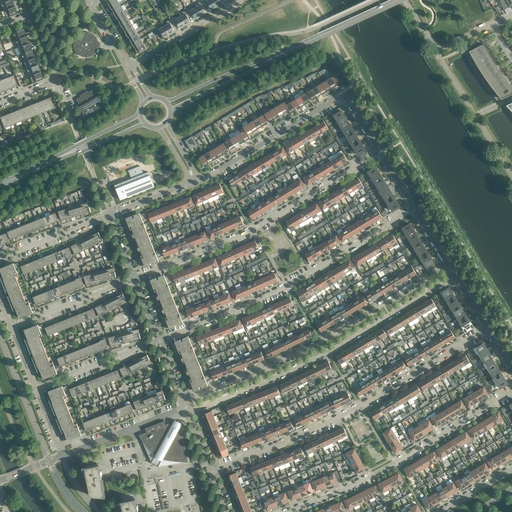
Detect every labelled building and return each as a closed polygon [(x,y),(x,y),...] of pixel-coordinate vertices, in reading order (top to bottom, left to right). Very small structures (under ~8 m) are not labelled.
[(9,0),(1,3),(3,10),(15,6),(14,6),(12,0),(9,0)] [(205,6),(202,0),(197,3),(199,6),(196,7),(201,16),(202,15),(202,16),(205,15),(204,14),(206,13),(203,7),(205,6)] [(202,0),(205,6),(208,4),(211,10),(213,9),(214,9),(216,8),(216,7),(217,7),(212,0),(202,0)] [(121,6),(118,2),(110,7),(112,9),(113,9),(114,11),(121,6)] [(15,6),(3,10),(6,17),(10,15),(10,16),(17,13),(14,6),(15,6)] [(124,11),(121,6),(114,11),(115,13),(114,13),(115,16),(124,11)] [(191,7),(186,10),(190,15),(192,14),(196,19),(197,18),(198,19),(200,17),(201,16),(196,7),(193,9),(191,7)] [(190,15),(186,10),(182,13),(183,15),(180,17),(185,25),(186,25),(189,24),(189,23),(190,22),(187,17),(190,15)] [(127,16),(124,11),(115,16),(117,19),(118,18),(119,20),(127,16)] [(129,20),(127,16),(119,20),(120,22),(119,23),(121,26),(129,20)] [(176,16),(171,19),(174,24),(177,23),(180,28),(182,27),(182,28),(185,26),(184,26),(185,25),(180,17),(177,18),(176,16)] [(174,24),(171,19),(166,22),(167,24),(164,26),(169,35),(170,34),(171,35),(173,33),(175,32),(171,26),(174,24)] [(132,25),(129,20),(121,26),(123,28),(124,28),(125,29),(132,25)] [(135,30),(132,25),(125,29),(126,31),(125,32),(126,35),(135,30)] [(168,35),(169,35),(164,26),(161,28),(160,25),(155,28),(158,34),(161,32),(164,38),(166,37),(169,36),(168,35)] [(12,33),(15,40),(26,36),(23,29),(23,28),(12,33)] [(138,34),(135,30),(126,35),(128,37),(129,37),(130,39),(138,34)] [(96,37),(95,36),(94,35),(93,36),(93,35),(92,35),(91,34),(90,34),(89,34),(88,37),(85,37),(85,33),(83,34),(82,34),(81,34),(80,35),(79,34),(78,35),(77,36),(76,37),(76,36),(76,37),(77,37),(77,38),(76,39),(76,40),(75,40),(75,41),(75,42),(76,42),(76,46),(75,46),(75,47),(75,48),(75,49),(76,50),(76,51),(75,51),(76,52),(77,53),(77,54),(78,54),(79,53),(79,54),(80,54),(81,55),(82,55),(83,56),(83,54),(84,54),(85,54),(86,55),(87,54),(87,56),(88,56),(90,55),(91,55),(92,54),(92,55),(93,55),(94,54),(95,53),(96,52),(95,52),(95,51),(96,50),(96,49),(97,47),(96,47),(96,43),(97,43),(97,42),(97,41),(96,40),(96,39),(97,38),(96,38),(96,37)] [(140,39),(138,34),(130,39),(131,41),(132,44),(140,39)] [(26,36),(15,40),(18,47),(29,43),(26,36)] [(143,44),(140,39),(132,44),(134,47),(135,46),(136,48),(143,44)] [(29,43),(18,47),(21,54),(32,50),(29,43)] [(146,49),(143,44),(136,48),(137,50),(136,50),(137,54),(141,51),(142,52),(145,50),(145,49),(146,49)] [(483,44),(469,51),(469,52),(472,56),(475,62),(478,67),(481,72),(494,64),(493,61),(491,59),(490,56),(488,54),(487,52),(486,49),(484,47),(483,44)] [(32,50),(21,54),(24,62),(35,57),(32,50)] [(35,57),(24,62),(27,69),(38,64),(37,64),(35,57)] [(38,65),(38,64),(27,69),(29,76),(40,72),(40,71),(38,65)] [(494,64),(481,72),(484,77),(488,82),(492,87),(495,91),(495,92),(507,82),(506,80),(504,78),(502,75),(501,73),(499,71),(497,68),(496,66),(494,64)] [(40,72),(29,76),(32,82),(36,81),(36,82),(43,79),(40,72)] [(331,77),(332,77),(337,85),(336,86),(337,86),(339,85),(338,84),(342,82),(343,81),(342,80),(342,79),(341,79),(340,79),(337,74),(336,74),(334,76),(334,75),(331,77)] [(13,75),(7,78),(12,89),(12,88),(17,86),(17,85),(17,86),(13,75)] [(332,77),(331,77),(329,79),(329,78),(327,80),(326,80),(327,80),(332,88),(332,89),(334,88),(333,87),(336,86),(337,85),(332,77)] [(12,89),(7,78),(2,80),(6,91),(6,90),(11,88),(11,89),(12,89)] [(327,80),(324,82),(324,81),(322,83),(321,83),(322,83),(327,91),(327,92),(329,91),(329,90),(332,89),(332,88),(327,80)] [(507,82),(495,92),(499,96),(501,99),(511,93),(511,87),(511,86),(509,84),(507,82)] [(322,83),(320,85),(319,84),(317,86),(317,85),(316,86),(317,86),(322,94),(322,95),(324,94),(324,93),(327,91),(322,83)] [(317,86),(315,88),(314,87),(312,89),(312,88),(312,89),(317,97),(317,98),(319,97),(319,96),(322,94),(317,86)] [(312,89),(310,91),(310,90),(307,92),(307,91),(307,92),(312,100),(313,101),(314,100),(314,99),(317,97),(312,89)] [(87,91),(84,93),(80,96),(80,97),(76,99),(80,106),(79,107),(85,118),(104,107),(98,96),(97,97),(92,90),(88,92),(87,91)] [(300,96),(305,104),(305,105),(306,105),(308,104),(307,103),(311,101),(306,93),(303,95),(303,94),(300,96)] [(300,96),(298,98),(298,97),(295,99),(296,99),(301,107),(300,107),(301,108),(303,107),(302,106),(305,105),(305,104),(300,96)] [(45,99),(44,99),(49,110),(55,108),(53,104),(53,103),(52,100),(51,97),(50,97),(45,99)] [(49,110),(44,99),(44,100),(39,102),(39,101),(43,112),(49,110)] [(296,99),(295,99),(293,101),(293,100),(291,102),(290,102),(291,102),(296,110),(296,111),(298,110),(297,109),(300,107),(301,107),(296,99)] [(43,112),(39,101),(39,102),(34,104),(34,103),(33,104),(38,114),(43,112)] [(279,105),(284,113),(284,114),(286,113),(286,112),(289,110),(285,105),(286,104),(284,102),(282,103),(281,103),(279,105),(279,104),(279,105)] [(291,102),(288,104),(288,103),(286,104),(285,105),(289,110),(291,113),(291,114),(293,113),(292,112),(296,110),(291,102)] [(38,114),(33,104),(28,106),(32,117),(38,114)] [(272,109),(270,105),(267,107),(269,111),(274,119),(275,120),(276,119),(276,118),(279,116),(274,108),(272,109)] [(279,105),(277,106),(274,107),(274,108),(279,116),(279,117),(281,116),(281,115),(284,113),(279,105)] [(32,117),(28,106),(27,106),(22,108),(26,119),(32,117)] [(269,111),(267,107),(262,110),(270,123),(272,122),(271,121),(274,119),(269,111)] [(26,119),(22,108),(17,110),(21,121),(26,119)] [(21,121),(17,110),(16,110),(16,111),(11,113),(11,112),(15,123),(21,121)] [(335,118),(337,120),(344,116),(343,113),(341,111),(334,115),(335,118)] [(15,123),(11,112),(11,113),(6,115),(6,114),(5,115),(10,125),(15,123)] [(10,125),(5,115),(0,117),(0,116),(0,117),(4,128),(10,125)] [(260,116),(258,118),(263,126),(266,124),(266,125),(268,124),(268,123),(263,115),(262,115),(260,116)] [(346,118),(344,116),(337,120),(338,123),(340,125),(347,121),(346,118)] [(255,120),(253,121),(258,129),(261,127),(261,128),(263,127),(263,126),(258,118),(257,117),(257,118),(255,119),(255,120)] [(250,123),(248,124),(253,132),(256,130),(256,131),(258,130),(258,129),(253,121),(253,120),(252,120),(252,121),(250,122),(250,123)] [(328,129),(324,121),(323,122),(321,123),(318,124),(318,125),(319,125),(323,132),(328,129)] [(349,123),(347,121),(340,125),(338,126),(341,131),(343,130),(350,125),(349,123)] [(243,127),(244,130),(245,129),(248,135),(251,133),(252,134),(253,133),(253,132),(248,124),(248,123),(247,123),(248,124),(245,125),(245,126),(243,127)] [(319,125),(318,125),(316,126),(314,127),(313,127),(314,128),(318,135),(323,132),(319,125)] [(352,128),(350,125),(343,130),(344,132),(346,135),(353,130),(352,128)] [(244,130),(243,127),(238,130),(239,130),(240,133),(245,141),(248,139),(249,140),(251,139),(250,138),(248,135),(245,129),(244,130)] [(314,128),(311,129),(311,128),(309,130),(308,130),(309,131),(309,130),(313,138),(318,135),(314,128)] [(233,133),(235,135),(235,136),(240,144),(243,142),(244,143),(246,142),(245,141),(240,133),(239,130),(233,133)] [(309,130),(309,131),(307,132),(306,131),(304,133),(303,133),(304,134),(304,133),(308,141),(313,138),(309,130)] [(355,133),(353,130),(346,135),(347,137),(349,140),(356,135),(355,133)] [(304,133),(304,134),(302,135),(301,134),(299,136),(304,144),(308,141),(304,133)] [(235,135),(235,136),(232,137),(233,138),(230,139),(235,147),(238,145),(239,146),(241,145),(240,144),(235,136),(235,135)] [(358,138),(356,135),(349,140),(350,142),(352,145),(359,140),(358,138)] [(236,148),(235,147),(230,139),(230,138),(228,136),(223,139),(230,150),(234,148),(234,149),(236,148)] [(299,136),(297,138),(297,137),(294,139),(299,147),(304,144),(299,136)] [(197,145),(192,137),(185,141),(190,149),(197,145)] [(294,139),(292,141),(292,140),(289,142),(294,150),(299,147),(294,139)] [(361,143),(359,140),(352,145),(353,147),(355,150),(362,145),(361,143)] [(221,145),(219,146),(224,154),(227,152),(227,153),(229,152),(229,151),(224,143),(223,142),(223,143),(221,144),(221,145)] [(289,142),(287,144),(287,143),(284,145),(285,145),(284,146),(289,153),(294,150),(289,142)] [(216,148),(214,149),(219,157),(222,155),(222,156),(224,155),(224,154),(219,146),(218,145),(218,146),(216,147),(216,148)] [(364,147),(362,145),(355,150),(356,152),(358,155),(365,150),(364,147)] [(279,148),(277,150),(281,157),(287,154),(282,147),(282,146),(279,148)] [(211,151),(209,152),(214,160),(217,158),(217,159),(219,158),(219,157),(214,149),(213,148),(213,149),(211,150),(211,151)] [(274,151),(272,153),(277,160),(281,157),(277,150),(277,149),(276,149),(277,149),(274,151)] [(206,154),(204,155),(209,163),(212,161),(213,162),(214,161),(214,160),(209,152),(209,151),(208,151),(208,152),(206,153),(206,154)] [(270,154),(267,156),(272,163),(277,160),(272,153),(272,152),(269,154),(270,154)] [(348,161),(343,153),(343,154),(339,156),(343,164),(347,161),(348,161)] [(210,164),(209,163),(204,155),(204,154),(203,154),(204,155),(201,156),(199,158),(202,163),(202,164),(201,164),(201,165),(201,166),(202,166),(203,166),(204,166),(207,164),(208,165),(210,164)] [(265,157),(263,159),(262,159),(267,166),(272,163),(267,156),(267,155),(264,157),(265,157)] [(170,175),(162,156),(151,160),(156,171),(158,170),(161,176),(163,174),(165,177),(170,175)] [(343,164),(339,156),(334,159),(339,166),(343,164)] [(260,160),(258,162),(257,162),(262,169),(267,166),(262,159),(263,159),(262,158),(260,160)] [(339,166),(334,159),(330,161),(334,169),(339,166)] [(255,163),(253,165),(252,165),(257,172),(262,169),(257,162),(258,162),(257,161),(255,163)] [(334,169),(330,161),(325,164),(330,171),(334,169)] [(250,166),(248,168),(252,175),(257,172),(252,165),(253,165),(252,164),(250,166)] [(330,171),(325,164),(321,167),(326,174),(330,171)] [(154,186),(151,178),(148,172),(143,174),(140,166),(129,171),(129,170),(128,171),(132,179),(115,185),(120,199),(154,186)] [(245,169),(243,171),(247,178),(252,175),(248,168),(247,167),(245,169)] [(326,174),(321,167),(317,169),(321,177),(326,174)] [(370,174),(371,177),(379,172),(377,169),(377,170),(376,167),(368,171),(370,174)] [(321,177),(317,169),(312,172),(317,179),(321,177)] [(240,172),(238,174),(242,181),(247,178),(243,171),(243,170),(242,170),(240,172)] [(317,179),(312,172),(308,175),(313,182),(317,179)] [(380,174),(379,172),(371,177),(372,179),(373,179),(374,181),(382,177),(380,174)] [(235,175),(233,176),(233,177),(238,184),(242,181),(238,174),(238,173),(237,173),(238,173),(235,175)] [(313,182),(308,175),(303,177),(308,185),(313,182)] [(233,187),(238,184),(233,177),(233,176),(230,178),(228,180),(228,179),(228,180),(232,187),(233,187)] [(294,180),(296,182),(300,190),(305,187),(305,186),(305,187),(299,177),(294,180)] [(383,179),(382,177),(374,181),(376,184),(375,184),(377,186),(385,182),(383,179)] [(363,185),(358,178),(353,181),(358,188),(362,185),(363,185)] [(358,188),(353,181),(349,183),(354,191),(358,188)] [(300,190),(296,182),(291,185),(296,192),(300,190)] [(386,184),(385,182),(377,186),(378,189),(380,191),(387,187),(386,184)] [(354,191),(349,183),(345,186),(349,193),(354,191)] [(214,186),(218,194),(223,192),(219,184),(217,185),(214,186)] [(296,192),(291,185),(287,188),(291,195),(296,192)] [(214,186),(212,188),(211,187),(209,188),(208,188),(209,189),(212,197),(218,194),(214,186)] [(349,193),(345,186),(340,189),(345,196),(349,193)] [(389,189),(387,187),(380,191),(381,194),(383,196),(391,191),(389,189)] [(291,195),(287,188),(283,190),(287,198),(291,195)] [(209,189),(206,190),(206,189),(204,191),(203,190),(203,191),(204,191),(207,199),(212,197),(209,189)] [(345,196),(340,189),(336,191),(340,199),(345,196)] [(287,198),(283,190),(278,193),(283,200),(287,198)] [(204,191),(203,191),(201,192),(198,193),(198,194),(198,193),(202,201),(207,199),(204,191)] [(340,199),(336,191),(332,194),(336,201),(340,199)] [(392,194),(391,191),(383,196),(384,198),(386,201),(393,196),(392,194)] [(198,193),(198,194),(196,195),(196,194),(193,195),(193,196),(197,204),(202,201),(198,193)] [(283,200),(278,193),(274,196),(278,203),(283,200)] [(336,201),(332,194),(327,197),(332,204),(336,201)] [(278,203),(274,196),(269,198),(274,206),(278,203)] [(395,199),(393,196),(386,201),(387,203),(389,206),(396,201),(395,199)] [(187,198),(185,199),(188,207),(194,205),(190,197),(191,197),(190,197),(187,198)] [(332,204),(327,197),(323,199),(327,207),(332,204)] [(182,200),(180,201),(179,201),(183,209),(188,207),(185,199),(185,198),(184,199),(185,199),(182,200)] [(274,206),(269,198),(265,201),(269,208),(274,206)] [(327,207),(323,199),(318,202),(323,209),(327,207)] [(177,202),(174,203),(177,211),(183,209),(179,201),(180,201),(179,201),(177,202)] [(269,208),(265,201),(261,204),(265,211),(269,208)] [(398,203),(396,201),(389,206),(390,208),(392,211),(399,206),(398,204),(398,203)] [(171,205),(169,205),(169,206),(172,214),(177,211),(174,203),(171,204),(171,205)] [(317,203),(316,203),(312,206),(316,213),(321,211),(316,204),(317,203)] [(265,211),(261,204),(256,206),(261,214),(265,211)] [(166,207),(164,208),(167,216),(172,214),(169,206),(169,205),(166,206),(166,207)] [(261,214),(256,206),(252,209),(256,216),(261,214)] [(318,216),(316,213),(312,206),(307,209),(312,216),(313,219),(318,216)] [(161,209),(158,210),(161,218),(167,216),(164,208),(164,207),(163,207),(161,208),(161,209)] [(156,211),(153,212),(156,220),(161,218),(158,210),(158,209),(155,210),(156,211)] [(256,216),(252,209),(248,211),(247,211),(252,219),(256,216)] [(312,216),(307,209),(303,211),(307,219),(312,216)] [(382,217),(377,210),(373,213),(377,220),(382,217)] [(148,214),(147,214),(151,222),(156,220),(153,212),(153,211),(150,212),(150,213),(148,214)] [(307,219),(303,211),(299,214),(303,221),(307,219)] [(58,221),(55,213),(50,215),(53,223),(58,221)] [(133,215),(134,217),(132,218),(131,216),(126,218),(127,220),(123,221),(127,229),(132,227),(143,223),(143,222),(148,219),(145,213),(140,215),(139,213),(133,215)] [(363,215),(364,218),(369,225),(373,223),(368,215),(367,213),(363,215)] [(377,220),(373,213),(368,215),(373,223),(377,220)] [(303,221),(299,214),(294,217),(299,224),(303,221)] [(245,219),(243,215),(240,217),(240,216),(239,216),(235,218),(238,226),(243,224),(242,220),(245,219)] [(299,224),(294,217),(290,219),(294,227),(299,224)] [(238,226),(235,218),(230,220),(234,228),(238,226)] [(369,225),(364,218),(360,220),(364,228),(369,225)] [(294,227),(290,219),(286,222),(285,222),(288,226),(287,227),(287,228),(288,228),(289,229),(290,230),(290,229),(294,227)] [(234,228),(230,220),(225,222),(229,230),(234,228)] [(364,228),(360,220),(355,223),(360,231),(364,228)] [(229,230),(225,222),(221,224),(224,232),(229,230)] [(146,230),(143,223),(132,227),(134,234),(132,234),(133,238),(135,237),(137,242),(149,237),(147,232),(146,230)] [(360,231),(355,223),(351,226),(356,233),(360,231)] [(224,232),(221,224),(216,226),(220,234),(224,232)] [(404,231),(405,233),(413,229),(412,226),(410,224),(402,228),(404,231)] [(220,234),(216,226),(212,228),(215,236),(220,234)] [(356,233),(351,226),(347,228),(351,236),(356,233)] [(215,236),(212,228),(207,231),(210,238),(210,239),(215,236)] [(351,236),(347,228),(342,231),(347,238),(351,236)] [(415,231),(413,229),(405,233),(407,236),(408,238),(416,233),(414,231),(415,231)] [(15,238),(12,230),(7,232),(10,240),(15,238)] [(347,238),(342,231),(338,234),(342,241),(347,238)] [(103,240),(98,232),(94,234),(98,243),(103,240)] [(204,232),(199,234),(203,242),(208,240),(208,239),(207,240),(204,232)] [(9,242),(6,233),(1,235),(4,244),(9,242)] [(417,236),(416,233),(408,238),(410,240),(410,241),(411,243),(419,238),(418,236),(417,236)] [(98,243),(94,234),(89,237),(94,245),(98,243)] [(397,242),(392,234),(388,237),(392,244),(397,242)] [(336,235),(331,238),(336,245),(340,242),(336,235)] [(94,245),(89,237),(85,239),(89,248),(94,245)] [(151,243),(149,237),(137,242),(139,247),(137,248),(139,251),(141,250),(143,256),(155,252),(152,245),(152,244),(151,243)] [(394,247),(392,244),(388,237),(383,240),(388,247),(389,249),(394,247)] [(336,245),(331,238),(327,241),(331,248),(336,245)] [(420,241),(419,238),(411,243),(413,245),(414,248),(422,243),(420,241)] [(89,248),(85,239),(80,241),(84,250),(89,248)] [(255,241),(250,243),(254,251),(258,249),(259,249),(258,248),(261,246),(259,243),(257,244),(255,240),(255,241)] [(388,247),(383,240),(379,242),(383,250),(388,247)] [(84,250),(80,241),(76,244),(80,252),(84,250)] [(331,248),(327,241),(322,243),(327,251),(331,248)] [(383,250),(379,242),(375,245),(379,252),(383,250)] [(255,253),(254,251),(250,243),(245,245),(249,253),(250,255),(255,253)] [(327,251),(322,243),(318,246),(322,253),(327,251)] [(423,246),(422,243),(414,248),(416,250),(417,253),(425,248),(424,246),(423,246)] [(80,252),(76,244),(71,246),(75,255),(80,252)] [(249,253),(245,245),(241,247),(244,255),(249,253)] [(379,252),(375,245),(370,248),(375,255),(379,252)] [(322,253),(318,246),(314,249),(318,256),(322,253)] [(69,247),(66,248),(64,249),(67,257),(66,257),(67,258),(72,256),(69,247)] [(169,255),(166,247),(161,249),(164,257),(165,257),(169,255)] [(244,255),(241,247),(236,249),(240,257),(244,255)] [(375,255),(370,248),(366,250),(370,258),(375,255)] [(426,250),(425,248),(417,253),(419,255),(420,257),(428,253),(426,250)] [(241,260),(240,257),(236,249),(231,251),(235,259),(236,262),(241,260)] [(318,256),(314,249),(309,251),(314,259),(318,256)] [(370,258),(366,250),(362,253),(366,260),(370,258)] [(163,258),(160,251),(155,253),(155,252),(143,256),(138,259),(141,266),(144,265),(145,267),(151,265),(150,263),(152,262),(153,264),(159,262),(158,260),(163,258)] [(235,259),(231,251),(227,253),(230,261),(235,259)] [(314,259),(309,251),(305,254),(305,255),(305,256),(305,257),(306,257),(307,258),(309,261),(314,259)] [(232,264),(230,261),(227,253),(222,255),(227,266),(232,264)] [(366,260),(362,253),(357,256),(362,263),(366,260)] [(429,255),(428,253),(420,257),(422,260),(423,262),(431,258),(429,255)] [(227,266),(222,255),(217,257),(217,258),(222,268),(227,266)] [(362,263),(357,256),(352,258),(353,259),(357,266),(362,263)] [(215,258),(210,260),(213,268),(218,266),(215,259),(215,258)] [(423,262),(425,265),(428,270),(435,266),(433,263),(434,263),(432,260),(431,258),(423,262)] [(350,260),(345,263),(349,270),(354,268),(350,261),(350,260)] [(18,263),(14,264),(13,263),(0,268),(4,280),(15,276),(18,275),(15,268),(19,267),(18,263)] [(349,270),(345,263),(340,266),(345,273),(349,270)] [(29,272),(26,264),(21,266),(24,274),(29,272)] [(200,277),(199,274),(196,266),(191,268),(194,276),(195,279),(200,277)] [(345,273),(340,266),(336,268),(341,276),(345,273)] [(411,266),(406,269),(411,277),(416,274),(416,273),(412,267),(411,266)] [(342,278),(341,276),(336,268),(332,271),(338,281),(342,278)] [(411,277),(406,269),(402,271),(407,279),(411,277)] [(338,281),(332,271),(327,274),(333,283),(338,281)] [(407,279),(402,271),(397,274),(398,275),(402,282),(407,279)] [(279,276),(277,272),(274,273),(269,275),(273,283),(277,281),(278,281),(276,277),(279,276)] [(180,281),(177,273),(172,275),(175,284),(175,283),(180,281)] [(333,283),(327,274),(323,276),(329,286),(333,283)] [(158,277),(159,279),(157,280),(156,278),(150,280),(151,282),(148,283),(151,291),(156,289),(168,285),(167,283),(172,281),(170,275),(164,277),(164,275),(158,277)] [(259,277),(260,279),(263,287),(268,285),(265,277),(264,275),(259,277)] [(273,283),(269,275),(265,277),(268,285),(273,283)] [(398,275),(393,278),(397,285),(402,282),(398,275)] [(21,289),(15,276),(4,280),(9,294),(21,289)] [(329,286),(323,276),(319,279),(324,289),(329,286)] [(75,279),(75,280),(76,280),(79,288),(84,286),(80,277),(75,279)] [(393,277),(388,280),(393,288),(397,285),(393,278),(393,277)] [(263,287),(260,279),(255,281),(259,289),(263,287)] [(324,289),(319,279),(314,282),(320,292),(324,289)] [(393,288),(388,280),(383,283),(384,284),(388,291),(393,288)] [(259,289),(255,281),(251,283),(254,291),(259,289)] [(320,292),(314,282),(310,284),(316,294),(320,292)] [(254,291),(251,283),(246,285),(249,293),(254,291)] [(316,294),(310,284),(305,287),(310,294),(311,297),(316,294)] [(384,284),(379,286),(384,293),(388,291),(384,284)] [(170,292),(168,285),(156,289),(159,296),(157,296),(158,300),(160,299),(162,303),(173,298),(171,293),(171,294),(170,292)] [(249,293),(246,285),(241,287),(245,295),(249,293)] [(379,285),(374,288),(379,296),(384,293),(379,286),(379,285)] [(245,295),(241,287),(237,290),(240,297),(245,295)] [(310,294),(305,287),(301,290),(306,297),(310,294)] [(443,295),(444,297),(452,292),(451,290),(450,290),(449,287),(441,292),(443,295)] [(379,296),(374,288),(369,291),(374,299),(379,296)] [(26,302),(21,289),(9,294),(14,307),(15,307),(28,301),(26,302)] [(240,297),(237,290),(232,292),(235,299),(235,300),(240,297)] [(307,300),(306,297),(301,290),(297,292),(296,292),(303,302),(307,300)] [(374,299),(369,291),(365,294),(365,295),(369,302),(374,299)] [(453,295),(452,292),(444,297),(446,299),(447,302),(455,297),(453,295)] [(127,302),(123,293),(118,296),(122,304),(127,302)] [(229,293),(224,295),(227,303),(232,301),(229,293)] [(41,303),(38,295),(33,297),(36,305),(41,303)] [(362,295),(357,298),(362,306),(367,303),(363,297),(363,296),(362,295)] [(122,304),(118,296),(113,298),(118,307),(122,304)] [(289,297),(285,299),(288,307),(293,305),(296,303),(294,300),(291,301),(290,297),(289,297)] [(456,300),(455,297),(447,302),(449,304),(450,307),(458,302),(456,300)] [(118,307),(113,298),(109,300),(113,309),(118,307)] [(176,305),(173,298),(162,303),(164,309),(162,310),(163,313),(165,312),(168,318),(179,314),(176,307),(176,305)] [(204,300),(205,303),(208,311),(213,309),(209,301),(208,298),(204,300)] [(362,306),(357,298),(353,301),(358,309),(362,306)] [(431,299),(431,298),(426,301),(431,309),(436,306),(435,305),(436,305),(435,305),(431,299)] [(288,307),(285,299),(280,302),(284,309),(288,307)] [(113,309),(109,300),(104,303),(109,311),(113,309)] [(31,307),(28,301),(15,307),(19,318),(33,312),(32,311),(36,310),(34,305),(31,307)] [(358,309),(353,301),(348,304),(353,312),(358,309)] [(431,309),(426,301),(422,304),(427,312),(431,309)] [(284,309),(280,302),(275,304),(279,312),(284,309)] [(459,304),(458,302),(450,307),(452,309),(453,312),(461,307),(459,305),(459,304)] [(109,311),(104,303),(100,305),(104,314),(109,311)] [(279,312),(275,304),(271,306),(274,314),(279,312)] [(353,312),(348,304),(343,307),(344,308),(348,315),(353,312)] [(427,312),(422,304),(417,307),(422,315),(427,312)] [(104,314),(100,305),(95,307),(99,316),(104,314)] [(274,314),(271,306),(266,308),(270,316),(274,314)] [(422,315),(417,307),(413,310),(417,318),(422,315)] [(462,310),(461,307),(453,312),(455,314),(456,317),(464,312),(462,310)] [(194,316),(190,308),(186,310),(185,310),(189,318),(194,316)] [(270,316),(266,308),(261,310),(265,318),(270,316)] [(344,308),(340,310),(344,317),(348,315),(344,308)] [(96,318),(93,309),(88,311),(91,319),(91,320),(96,318)] [(339,309),(334,312),(339,320),(344,317),(340,310),(339,309)] [(265,318),(261,310),(257,312),(260,320),(265,318)] [(417,318),(413,310),(408,313),(413,321),(417,318)] [(260,320),(257,312),(252,314),(256,322),(260,320)] [(339,320),(334,312),(330,315),(335,323),(339,320)] [(465,314),(464,312),(456,317),(458,319),(459,321),(467,317),(465,314)] [(188,319),(185,313),(180,315),(179,314),(168,318),(163,320),(166,328),(169,327),(170,329),(175,327),(174,325),(177,324),(177,326),(183,324),(182,322),(188,319)] [(413,321),(408,313),(403,315),(408,323),(413,321)] [(256,322),(252,314),(248,316),(251,324),(256,322)] [(335,323),(330,315),(325,318),(330,326),(335,323)] [(408,323),(403,315),(399,318),(404,326),(408,323)] [(251,324),(248,316),(242,318),(243,319),(246,326),(251,324)] [(468,319),(467,317),(459,321),(461,324),(462,326),(470,322),(468,319)] [(330,326),(325,318),(321,321),(325,329),(330,326)] [(404,326),(399,318),(394,321),(398,328),(399,329),(404,326)] [(239,320),(234,322),(237,330),(242,328),(239,320)] [(325,329),(321,321),(316,324),(316,325),(317,325),(320,331),(320,332),(325,329)] [(398,328),(394,321),(389,324),(394,331),(394,332),(395,333),(400,331),(399,329),(398,328)] [(471,324),(470,322),(462,326),(464,329),(465,331),(473,327),(471,324)] [(44,328),(42,324),(37,326),(36,325),(24,330),(28,341),(28,342),(40,337),(42,336),(40,330),(44,328)] [(394,331),(389,324),(384,327),(385,327),(389,333),(389,334),(390,335),(394,332),(394,331)] [(53,334),(50,326),(45,328),(48,336),(53,334)] [(308,328),(303,330),(303,331),(307,339),(312,336),(309,329),(308,329),(308,328)] [(382,328),(377,331),(382,338),(382,339),(387,336),(386,335),(387,335),(386,335),(382,329),(383,328),(382,328)] [(298,332),(298,333),(299,334),(302,341),(307,339),(303,331),(303,330),(302,329),(298,332)] [(450,330),(445,333),(450,340),(455,337),(451,331),(450,330)] [(215,342),(214,339),(210,331),(206,333),(209,341),(210,344),(215,342)] [(382,338),(377,331),(373,334),(377,341),(382,338)] [(299,334),(298,333),(293,335),(297,343),(302,341),(299,334)] [(450,340),(445,333),(441,335),(445,343),(450,340)] [(377,341),(373,334),(368,337),(373,345),(378,342),(377,341)] [(204,343),(201,335),(196,337),(199,345),(200,345),(199,345),(204,343)] [(297,343),(293,335),(288,337),(292,346),(297,343)] [(445,343),(441,335),(436,338),(436,339),(437,339),(441,346),(445,343)] [(182,339),(183,341),(181,342),(180,339),(175,342),(175,344),(172,345),(175,353),(180,351),(192,346),(192,345),(197,343),(194,336),(189,338),(188,336),(182,339)] [(45,351),(40,337),(28,342),(33,355),(45,351)] [(292,346),(288,337),(283,340),(288,348),(292,346)] [(373,345),(368,337),(364,340),(368,348),(373,345)] [(108,347),(105,339),(99,341),(100,341),(103,349),(106,348),(108,347)] [(436,339),(432,342),(436,349),(441,346),(437,339),(436,339)] [(288,348),(283,340),(279,342),(283,351),(288,348)] [(368,348),(364,340),(359,342),(364,350),(368,348)] [(432,341),(427,344),(432,352),(436,349),(432,342),(432,341)] [(283,351),(279,342),(274,345),(278,353),(283,351)] [(364,350),(359,342),(354,345),(359,352),(358,352),(359,353),(364,350)] [(432,352),(427,344),(422,347),(427,354),(432,352)] [(476,347),(472,349),(476,355),(479,353),(486,349),(485,346),(483,344),(477,348),(476,347)] [(278,353),(274,345),(269,347),(273,355),(278,353)] [(359,352),(354,345),(350,348),(354,355),(358,352),(359,352)] [(195,353),(192,346),(180,351),(183,357),(181,358),(182,361),(184,360),(186,365),(198,361),(196,355),(195,355),(195,353)] [(273,355),(269,347),(264,349),(264,350),(264,351),(265,351),(268,357),(268,358),(273,355)] [(427,354),(422,347),(417,349),(418,350),(422,357),(427,354)] [(354,355),(350,348),(345,351),(350,359),(355,356),(354,355)] [(488,351),(486,349),(479,353),(480,356),(482,358),(489,354),(488,351)] [(418,350),(414,353),(418,360),(422,357),(418,350)] [(50,363),(45,351),(33,355),(38,368),(39,368),(53,362),(52,362),(50,363)] [(260,351),(255,353),(259,361),(264,359),(261,352),(260,351)] [(350,359),(345,351),(341,354),(345,362),(350,359)] [(413,352),(408,355),(413,363),(418,360),(414,353),(413,352)] [(259,361),(255,353),(250,355),(253,363),(259,361)] [(345,362),(341,354),(336,357),(340,363),(340,364),(340,363),(341,364),(345,362)] [(491,356),(489,354),(482,358),(483,361),(485,363),(492,359),(491,356)] [(151,363),(147,355),(142,357),(147,366),(151,363)] [(253,363),(250,355),(245,357),(248,365),(253,363)] [(413,363),(408,355),(404,358),(404,359),(408,366),(413,363)] [(465,355),(460,358),(465,366),(467,369),(472,366),(470,363),(469,362),(470,361),(469,361),(465,355),(466,355),(465,355)] [(65,364),(62,356),(57,358),(60,366),(65,364)] [(147,366),(142,357),(138,359),(142,368),(147,366)] [(248,365),(245,357),(240,359),(243,367),(248,365)] [(395,361),(396,362),(401,370),(406,367),(402,361),(402,360),(400,358),(395,361)] [(465,366),(460,358),(456,360),(461,368),(465,366)] [(142,368),(138,359),(133,362),(138,370),(142,368)] [(229,361),(230,364),(233,371),(238,369),(235,362),(235,361),(234,359),(229,361)] [(243,367),(240,359),(235,361),(235,362),(238,369),(243,367)] [(494,361),(492,359),(485,363),(486,366),(486,365),(488,368),(495,363),(494,361)] [(461,368),(456,360),(451,363),(455,370),(456,371),(461,368)] [(200,367),(198,361),(186,365),(188,371),(186,371),(187,374),(189,374),(192,380),(204,375),(201,368),(200,367)] [(328,361),(323,364),(327,372),(332,370),(332,369),(332,368),(331,368),(328,362),(328,361)] [(55,368),(53,362),(39,368),(43,379),(56,374),(55,373),(60,371),(59,367),(55,368)] [(138,370),(133,362),(129,364),(133,373),(138,370)] [(401,370),(396,362),(392,365),(397,373),(401,370)] [(455,370),(451,363),(447,366),(451,373),(455,370)] [(497,366),(495,363),(488,368),(489,371),(490,373),(498,368),(497,366)] [(133,373),(129,364),(124,366),(128,375),(133,373)] [(230,364),(226,366),(225,366),(228,373),(233,371),(230,364)] [(327,372),(323,364),(318,366),(322,374),(327,372)] [(225,365),(220,367),(223,375),(228,373),(225,366),(226,366),(225,365)] [(397,373),(392,365),(387,368),(392,376),(397,373)] [(128,375),(124,366),(119,369),(124,377),(128,375)] [(322,374),(318,366),(313,368),(317,376),(317,377),(322,374)] [(451,373),(447,366),(442,369),(447,377),(452,374),(451,373)] [(223,375),(220,367),(215,369),(218,377),(223,375)] [(317,376),(313,368),(308,371),(313,381),(318,378),(317,377),(317,376)] [(392,376),(387,368),(382,371),(383,372),(387,379),(392,376)] [(500,371),(498,368),(490,373),(492,375),(493,378),(501,373),(499,371),(500,371)] [(218,377),(215,369),(210,371),(210,372),(213,379),(213,380),(218,377)] [(447,377),(442,369),(437,372),(442,380),(447,377)] [(121,379),(117,370),(112,372),(115,380),(115,381),(121,379)] [(313,381),(308,371),(304,373),(307,380),(308,381),(308,382),(308,383),(313,381)] [(383,372),(379,374),(383,381),(387,379),(383,372)] [(442,380),(437,372),(433,374),(438,382),(442,380)] [(307,380),(304,373),(299,376),(303,384),(308,382),(308,381),(307,380)] [(378,373),(373,376),(378,384),(383,381),(379,374),(378,373)] [(503,376),(501,373),(493,378),(495,380),(496,383),(504,378),(503,376)] [(438,382),(433,374),(428,377),(433,385),(438,382)] [(212,381),(209,375),(204,377),(204,375),(192,380),(187,382),(190,390),(193,389),(194,391),(200,389),(199,386),(201,386),(202,388),(207,385),(207,383),(212,381)] [(303,384),(299,376),(294,378),(298,386),(303,384)] [(378,384),(373,376),(369,379),(374,387),(378,384)] [(433,385),(428,377),(424,380),(428,388),(433,385)] [(298,386),(294,378),(289,380),(293,389),(298,386)] [(505,380),(504,378),(496,383),(498,385),(499,388),(507,383),(505,380)] [(374,387),(369,379),(364,382),(365,383),(369,390),(374,387)] [(293,389),(289,380),(284,383),(288,391),(293,389)] [(428,388),(424,380),(419,383),(423,390),(424,391),(428,388)] [(288,391),(284,383),(279,385),(279,386),(279,385),(283,392),(282,392),(283,393),(283,392),(283,393),(288,391)] [(365,383),(360,386),(364,393),(369,390),(365,383)] [(417,384),(412,387),(416,394),(421,391),(420,391),(417,385),(417,384)] [(359,396),(364,393),(360,386),(360,385),(355,388),(355,389),(359,395),(359,396)] [(68,390),(66,386),(61,388),(60,386),(48,391),(53,402),(52,403),(64,399),(66,398),(64,391),(68,390)] [(277,386),(271,388),(275,397),(280,395),(279,394),(280,394),(280,393),(279,393),(277,386)] [(77,395),(74,387),(69,389),(72,397),(77,395)] [(416,394),(412,387),(407,390),(412,398),(417,395),(416,394)] [(483,387),(478,390),(483,398),(488,395),(483,387)] [(275,397),(271,388),(266,390),(269,398),(269,399),(275,397)] [(166,399),(162,390),(157,392),(161,401),(166,399)] [(412,398),(407,390),(402,393),(407,401),(412,398)] [(483,398),(478,390),(473,393),(478,401),(483,398)] [(161,401),(157,392),(152,394),(156,403),(161,401)] [(264,400),(261,392),(256,394),(260,403),(265,401),(264,400)] [(347,392),(342,394),(346,403),(351,400),(348,393),(347,393),(347,392)] [(407,401),(402,393),(398,396),(403,404),(407,401)] [(478,401),(473,393),(468,396),(473,404),(478,401)] [(156,403),(152,394),(148,396),(151,405),(156,403)] [(260,403),(256,394),(251,396),(255,405),(260,403)] [(346,403),(342,394),(337,397),(341,405),(346,403)] [(151,405),(148,396),(143,398),(146,407),(151,405)] [(255,405),(251,396),(246,398),(250,407),(255,405)] [(403,404),(398,396),(393,399),(398,406),(403,404)] [(473,404),(468,396),(464,399),(467,404),(468,407),(473,404)] [(341,405),(337,397),(332,399),(333,400),(336,408),(341,405)] [(461,400),(456,403),(461,411),(466,408),(464,406),(467,404),(464,399),(463,399),(463,397),(460,399),(461,400)] [(146,407),(143,398),(138,400),(142,409),(146,407)] [(250,407),(246,398),(241,400),(244,408),(244,409),(250,407)] [(69,412),(64,399),(52,403),(57,416),(69,412)] [(398,406),(393,399),(389,401),(393,409),(398,406)] [(142,409),(138,400),(133,402),(137,411),(142,409)] [(244,408),(241,400),(236,402),(239,410),(244,408)] [(333,400),(328,403),(331,410),(336,408),(333,400)] [(393,409),(389,401),(384,404),(389,412),(393,409)] [(239,410),(236,402),(231,404),(234,413),(240,411),(239,410)] [(328,403),(323,405),(327,412),(331,410),(328,403)] [(461,411),(456,403),(451,406),(456,414),(461,411)] [(134,412),(130,404),(125,406),(129,414),(134,412)] [(234,413),(231,404),(226,406),(226,407),(226,406),(229,413),(229,414),(229,415),(234,413)] [(323,404),(318,406),(322,415),(327,412),(323,405),(323,404)] [(389,412),(384,404),(379,407),(384,415),(389,412)] [(322,415),(318,406),(313,409),(317,417),(322,415)] [(456,414),(451,406),(446,409),(451,417),(456,414)] [(384,415),(379,407),(375,410),(380,418),(384,415)] [(317,417),(313,409),(308,411),(312,419),(317,417)] [(451,417),(446,409),(441,412),(446,420),(451,417)] [(380,418),(375,410),(370,413),(374,419),(374,420),(375,421),(380,418)] [(204,418),(205,420),(214,416),(212,411),(204,414),(205,418),(204,418)] [(312,419),(308,411),(303,413),(307,422),(312,419)] [(74,424),(69,412),(57,416),(63,429),(77,424),(77,423),(74,424)] [(446,420),(441,412),(436,415),(441,423),(446,420)] [(498,412),(493,415),(498,423),(503,420),(498,412)] [(307,422),(303,413),(298,416),(302,424),(307,422)] [(441,423),(436,415),(431,418),(430,417),(428,419),(428,420),(432,426),(435,424),(436,426),(441,423)] [(498,423),(493,415),(488,418),(493,426),(498,423)] [(216,422),(214,416),(205,420),(206,422),(206,421),(208,425),(216,422)] [(302,424),(298,416),(293,418),(294,419),(294,420),(297,426),(297,427),(302,424)] [(284,420),(285,423),(288,430),(293,428),(290,421),(289,418),(284,420)] [(493,426),(488,418),(483,421),(488,429),(493,426)] [(142,440),(151,463),(152,463),(158,466),(158,467),(158,466),(183,462),(183,461),(186,461),(186,458),(180,427),(181,424),(179,423),(179,422),(179,421),(178,421),(177,421),(174,420),(173,423),(166,425),(166,424),(165,421),(145,429),(146,432),(146,433),(144,434),(141,437),(142,439),(142,440)] [(432,426),(428,420),(424,423),(428,431),(433,428),(432,426)] [(91,429),(88,421),(83,423),(86,431),(91,429)] [(488,429),(483,421),(478,424),(483,432),(488,429)] [(218,427),(216,422),(208,425),(209,428),(208,429),(209,431),(218,427)] [(288,430),(285,423),(280,425),(283,432),(288,430)] [(428,431),(424,423),(419,426),(423,434),(428,431)] [(79,430),(77,424),(63,429),(64,432),(64,441),(67,439),(68,440),(80,436),(79,434),(85,432),(83,428),(79,430)] [(274,426),(275,427),(278,434),(283,432),(280,425),(280,424),(274,426)] [(483,432),(478,424),(473,427),(478,435),(483,432)] [(423,434),(419,426),(414,429),(419,437),(423,434)] [(220,432),(218,427),(209,431),(210,432),(211,432),(212,436),(220,432)] [(275,427),(270,429),(273,436),(278,434),(275,427)] [(343,427),(338,430),(342,438),(347,436),(347,435),(347,434),(343,428),(344,428),(343,427)] [(478,435),(473,427),(468,430),(470,432),(467,434),(470,440),(471,441),(474,439),(473,438),(478,435)] [(270,428),(264,430),(268,438),(273,436),(270,429),(270,428)] [(394,433),(390,428),(382,433),(386,438),(394,433)] [(419,437),(414,429),(409,432),(414,440),(419,437)] [(268,438),(264,430),(259,432),(263,440),(268,438)] [(342,438),(338,430),(333,432),(337,441),(342,438)] [(222,438),(220,432),(212,436),(213,439),(212,439),(213,441),(222,438)] [(263,440),(259,432),(254,434),(258,442),(263,440)] [(337,441),(333,432),(328,435),(332,443),(337,441)] [(466,432),(461,435),(466,443),(470,440),(467,434),(466,432)] [(396,438),(394,433),(386,438),(388,443),(396,438)] [(258,442),(254,434),(249,436),(250,437),(253,444),(258,442)] [(332,443),(328,435),(324,437),(328,445),(332,443)] [(466,443),(461,435),(456,438),(461,446),(466,443)] [(245,439),(244,436),(239,438),(240,441),(239,441),(240,441),(242,448),(248,446),(245,439)] [(328,445),(324,437),(319,439),(322,446),(322,447),(323,448),(328,445)] [(224,443),(222,438),(213,441),(214,443),(215,443),(216,446),(224,443)] [(399,443),(396,438),(388,443),(391,448),(399,443)] [(461,446),(456,438),(451,441),(456,449),(461,446)] [(322,446),(319,439),(314,441),(317,449),(322,447),(322,446)] [(317,449),(314,441),(309,444),(312,451),(313,451),(317,449)] [(456,449),(451,441),(446,444),(451,452),(456,449)] [(226,448),(224,443),(216,446),(218,450),(217,450),(217,452),(226,448)] [(402,448),(399,443),(391,448),(395,453),(402,448)] [(312,451),(309,444),(304,446),(304,447),(307,453),(307,454),(308,455),(313,452),(313,451),(312,451)] [(451,452),(446,444),(441,446),(446,454),(451,452)] [(446,454),(441,446),(436,450),(438,452),(435,453),(435,454),(438,459),(439,461),(442,459),(441,457),(446,454)] [(229,454),(226,448),(217,452),(218,454),(219,453),(221,457),(229,454)] [(301,448),(296,450),(299,458),(304,456),(304,455),(301,448)] [(357,454),(354,449),(346,453),(349,458),(357,454)] [(511,457),(507,449),(502,452),(507,460),(511,457)] [(299,458),(296,450),(291,452),(294,460),(299,458)] [(434,451),(429,454),(433,462),(438,459),(435,454),(435,453),(434,451)] [(294,460),(291,452),(285,454),(289,462),(294,460)] [(507,460),(502,452),(497,455),(502,463),(507,460)] [(289,462),(285,454),(280,456),(284,464),(289,462)] [(360,459),(357,454),(349,458),(346,459),(349,464),(351,463),(360,459)] [(433,462),(429,454),(424,457),(428,465),(433,462)] [(502,463),(497,455),(493,458),(497,466),(502,463)] [(284,464),(280,456),(275,458),(279,466),(284,464)] [(428,465),(424,457),(419,460),(424,468),(428,465)] [(279,466),(275,458),(270,460),(273,467),(274,468),(279,466)] [(497,466),(493,458),(488,461),(487,460),(484,462),(485,463),(488,469),(491,467),(492,469),(497,466)] [(362,464),(360,459),(351,463),(354,468),(362,464)] [(273,467),(270,460),(265,462),(268,469),(269,469),(273,467)] [(424,468),(419,460),(414,463),(419,471),(424,468)] [(268,469),(265,462),(260,464),(264,472),(269,470),(269,469),(268,469)] [(97,463),(96,463),(97,464),(86,466),(85,467),(86,472),(87,479),(90,495),(91,495),(91,494),(97,493),(97,495),(104,493),(105,496),(101,475),(102,475),(101,471),(100,471),(98,471),(97,464),(97,463)] [(419,471),(414,463),(409,466),(414,474),(419,471)] [(488,469),(485,463),(480,466),(485,474),(490,471),(488,469)] [(264,472),(260,464),(255,466),(258,473),(259,474),(264,472)] [(365,469),(362,464),(354,468),(357,473),(365,469)] [(258,473),(255,466),(250,468),(253,475),(258,473)] [(414,474),(409,466),(404,469),(409,477),(414,474)] [(485,474),(480,466),(475,469),(480,477),(485,474)] [(480,477),(475,469),(470,472),(475,480),(480,477)] [(228,480),(229,482),(238,478),(236,472),(228,476),(229,479),(228,480)] [(336,472),(333,473),(328,475),(331,484),(337,481),(336,479),(339,478),(336,472)] [(475,480),(470,472),(465,475),(470,483),(475,480)] [(393,476),(398,484),(399,486),(402,484),(403,481),(398,473),(393,476)] [(331,484),(328,475),(323,477),(326,486),(331,484)] [(470,483),(465,475),(460,478),(465,486),(470,483)] [(398,484),(393,476),(388,478),(393,487),(398,484)] [(326,486),(323,477),(317,479),(321,488),(326,486)] [(240,483),(238,478),(229,482),(230,483),(231,483),(232,486),(240,483)] [(393,487),(388,478),(383,481),(388,489),(393,487)] [(465,486),(460,478),(455,481),(455,479),(452,481),(452,483),(456,488),(459,487),(460,489),(465,486)] [(317,479),(312,482),(315,488),(314,488),(315,490),(321,488),(317,479)] [(309,483),(304,485),(307,494),(313,492),(312,489),(314,488),(315,488),(312,482),(311,480),(308,482),(309,483)] [(388,489),(383,481),(378,484),(379,486),(376,488),(379,494),(380,495),(381,495),(385,505),(388,503),(383,494),(383,492),(388,489)] [(242,489),(240,483),(232,486),(234,490),(233,490),(233,492),(242,489)] [(456,488),(452,483),(448,486),(452,494),(457,490),(456,488)] [(307,494),(304,485),(298,487),(302,496),(307,494)] [(375,485),(370,488),(374,496),(379,494),(376,488),(375,485)] [(452,494),(448,486),(443,489),(448,497),(452,494)] [(302,496),(298,487),(293,489),(297,498),(302,496)] [(374,496),(370,488),(365,491),(369,499),(374,496)] [(244,494),(242,489),(233,492),(234,494),(235,494),(236,497),(244,494)] [(297,498),(293,489),(288,491),(287,490),(284,491),(285,493),(287,499),(290,498),(291,500),(297,498)] [(448,497),(443,489),(438,491),(443,499),(448,497)] [(369,499),(365,491),(360,493),(364,501),(369,499)] [(443,499),(438,491),(433,494),(438,502),(443,499)] [(287,499),(285,493),(279,495),(283,503),(288,501),(287,499)] [(364,501),(360,493),(354,496),(359,504),(364,501)] [(247,499),(244,494),(236,497),(238,501),(237,501),(238,503),(247,499)] [(438,502),(433,494),(428,497),(433,505),(438,502)] [(283,503),(279,495),(274,497),(277,505),(283,503)] [(359,504),(354,496),(349,498),(353,506),(359,504)] [(133,497),(133,498),(123,500),(121,501),(122,506),(123,508),(123,511),(138,511),(138,509),(137,505),(135,505),(134,498),(133,497)] [(277,505),(274,497),(269,499),(272,508),(277,505)] [(433,505),(428,497),(423,500),(428,508),(433,505)] [(353,506),(349,498),(344,501),(345,503),(348,509),(353,506)] [(249,504),(247,499),(238,503),(238,505),(239,504),(241,508),(249,504)] [(272,508),(269,499),(263,501),(267,510),(272,508)] [(336,504),(338,511),(345,511),(349,510),(348,509),(345,503),(342,504),(341,502),(336,504)]
